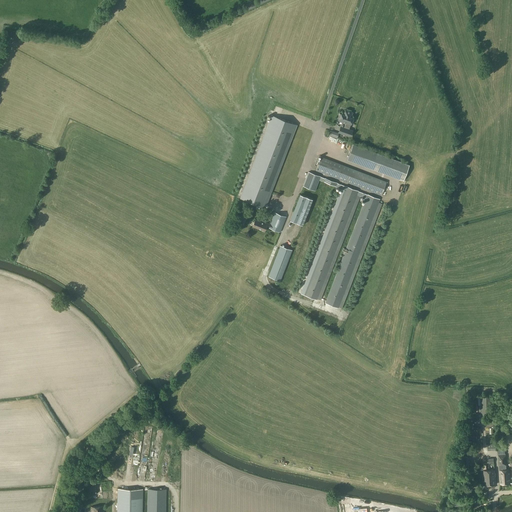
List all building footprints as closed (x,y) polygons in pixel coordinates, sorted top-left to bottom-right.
[(276,106),(267,108),(269,115),(278,113),(276,106)] [(342,133),(350,136),(352,130),(348,129),(350,124),(351,124),(353,118),(350,117),(352,112),(345,110),(343,115),(341,114),(339,113),(338,117),(340,118),(339,120),(346,122),(344,128),(344,127),(342,133)] [(272,115),(264,135),(240,198),(265,207),(296,125),(272,115)] [(409,165),(377,153),(353,143),(347,159),(404,181),(409,165)] [(387,182),(321,156),(315,170),(381,195),(387,182)] [(303,186),(315,191),(319,180),(324,182),(325,178),(320,176),(321,176),(308,171),(303,186)] [(325,280),(357,195),(365,198),(367,194),(358,191),(359,191),(345,186),(344,189),(309,280),(304,294),(317,300),(325,280)] [(302,225),(313,199),(299,194),(290,220),(302,225)] [(349,280),(380,199),(367,194),(365,198),(334,280),(325,303),(339,308),(349,280)] [(274,212),(268,227),(280,232),(286,216),(274,212)] [(244,225),(247,216),(242,214),(238,222),(244,225)] [(262,221),(262,222),(255,219),(252,226),(264,230),(267,223),(262,221)] [(268,276),(280,280),(292,250),(280,245),(268,276)] [(100,444),(94,437),(80,449),(85,455),(100,444)] [(505,455),(498,455),(500,484),(510,484),(509,470),(506,470),(505,455)] [(495,484),(494,470),(484,471),(485,485),(495,484)] [(117,488),(116,511),(165,511),(166,489),(147,489),(146,511),(142,511),(143,489),(117,488)] [(468,497),(460,497),(453,497),(453,506),(468,506),(468,497)]
